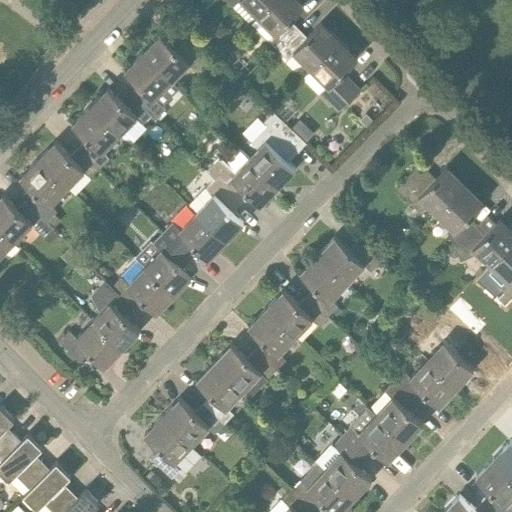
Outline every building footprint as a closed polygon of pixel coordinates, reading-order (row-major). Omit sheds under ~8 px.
[(238,0),(240,0),(256,16),(271,0),(227,0),(233,5),(238,0)] [(277,49),(298,27),(289,19),(304,5),(299,0),(271,0),(256,16),(273,33),(267,39),(277,49)] [(292,53),(309,69),(339,39),(321,22),(306,36),(298,27),(277,49),(286,59),(292,53)] [(194,70),(205,59),(184,38),(175,47),(160,33),(142,52),(172,80),(189,64),(194,70)] [(325,86),(320,92),(338,110),(359,90),(342,73),(357,58),(339,39),(309,69),(325,86)] [(130,93),(151,114),(155,118),(165,107),(155,98),(172,80),(142,52),(124,70),(139,84),(130,93)] [(142,123),(151,114),(130,93),(122,101),(108,86),(90,105),(119,134),(136,117),(142,123)] [(78,146),(100,166),(109,157),(103,151),(119,134),(90,105),(72,123),(87,137),(78,146)] [(247,156),(277,185),(295,167),(288,160),(306,141),(273,110),(264,121),(267,123),(250,141),(256,146),(247,156)] [(90,176),(100,166),(78,146),(70,154),(55,140),(37,158),(67,187),(84,170),(90,176)] [(260,204),(277,185),(247,156),(234,170),(219,156),(206,169),(215,178),(236,198),(245,190),(260,204)] [(25,200),(47,220),(56,210),(50,205),(67,187),(37,158),(19,176),(34,191),(25,200)] [(427,205),(435,213),(464,183),(446,165),(435,177),(420,162),(396,187),(420,211),(427,205)] [(195,210),(225,239),(243,221),(228,207),(236,198),(215,178),(205,188),(212,193),(195,210)] [(457,246),(477,224),(469,216),(482,201),(464,183),(435,213),(453,229),(446,236),(457,246)] [(53,226),(47,220),(25,200),(17,208),(3,193),(0,196),(0,226),(15,241),(31,224),(44,236),(53,226)] [(208,258),(225,239),(195,210),(179,228),(173,222),(163,232),(184,252),(193,243),(208,258)] [(475,253),(488,265),(511,240),(511,227),(501,217),(491,227),(482,219),(477,224),(457,246),(449,255),(451,256),(456,254),(459,260),(475,253)] [(0,267),(4,264),(0,259),(0,255),(15,241),(0,226),(0,267)] [(144,265),(174,294),(191,275),(176,261),(184,252),(163,232),(154,242),(160,247),(144,265)] [(364,265),(370,271),(381,260),(359,239),(350,249),(335,235),(317,253),(348,282),(364,265)] [(511,299),(511,240),(488,265),(476,278),(494,295),(501,289),(503,291),(510,298),(511,299)] [(306,294),(328,315),(337,305),(331,299),(348,282),(317,253),(300,271),(315,285),(306,294)] [(156,312),(174,294),(144,265),(127,282),(120,276),(110,286),(133,306),(141,297),(156,312)] [(92,318),(122,347),(139,329),(124,315),(133,306),(110,286),(101,296),(107,302),(92,318)] [(318,325),(328,315),(306,294),(298,303),(283,289),(265,307),(296,336),(312,319),(318,325)] [(503,291),(497,298),(504,304),(510,298),(503,291)] [(255,348),(276,369),(285,359),(279,353),(296,336),(265,307),(248,325),(263,339),(255,348)] [(104,366),(122,347),(92,318),(75,335),(69,329),(59,340),(80,361),(89,352),(104,366)] [(425,358),(455,387),(473,367),(458,353),(467,344),(446,324),(435,336),(440,341),(425,358)] [(249,396),(276,369),(255,348),(246,357),(231,343),(213,361),(243,390),(249,396)] [(439,405),(455,387),(425,358),(409,375),(403,369),(394,379),(415,399),(423,390),(439,405)] [(203,402),(223,424),(234,413),(227,407),(243,390),(213,361),(196,379),(211,393),(203,402)] [(375,412),(405,441),(422,422),(407,408),(415,399),(394,379),(384,389),(390,395),(375,412)] [(232,432),(223,424),(203,402),(194,411),(179,397),(162,415),(192,444),(208,427),(214,433),(215,432),(224,440),(232,432)] [(0,458),(1,459),(21,439),(7,425),(14,418),(0,404),(0,458)] [(388,459),(405,441),(375,412),(367,405),(349,424),(351,425),(342,434),(364,454),(372,445),(388,459)] [(172,477),(182,467),(175,461),(192,444),(162,415),(144,433),(159,447),(150,457),(172,477)] [(29,487),(49,467),(35,453),(42,446),(28,432),(21,439),(1,459),(0,459),(0,470),(9,480),(15,473),(29,487)] [(369,459),(364,454),(342,434),(332,445),(338,451),(323,468),(354,496),(371,477),(361,467),(369,459)] [(511,439),(510,438),(493,457),(511,474),(511,439)] [(483,499),(497,511),(510,511),(511,510),(511,507),(507,503),(511,497),(511,474),(493,457),(476,476),(491,490),(483,499)] [(54,511),(60,511),(77,495),(63,481),(71,474),(56,460),(49,467),(29,487),(23,493),(37,508),(43,501),(54,511)] [(334,511),(339,511),(354,496),(323,468),(316,462),(291,489),(316,511),(319,511),(326,505),(334,511)] [(94,511),(92,510),(99,502),(85,488),(77,495),(60,511),(94,511)] [(281,511),(316,511),(291,489),(281,500),(287,506),(281,511)] [(497,511),(483,499),(475,507),(459,493),(442,511),(441,511),(497,511)]
